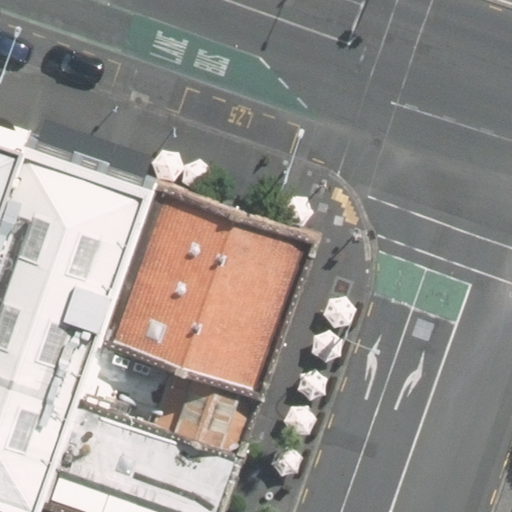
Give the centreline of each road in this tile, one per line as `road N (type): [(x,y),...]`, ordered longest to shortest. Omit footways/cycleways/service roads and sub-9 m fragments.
road 1 (tertiary): [(393,511),(511,154)]
road 2 (secondary): [(511,97),(223,0)]
